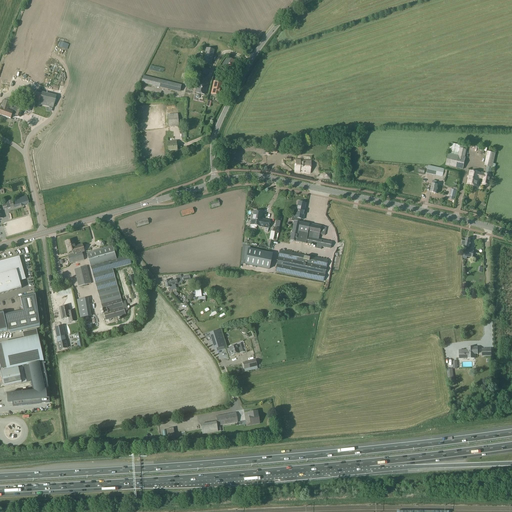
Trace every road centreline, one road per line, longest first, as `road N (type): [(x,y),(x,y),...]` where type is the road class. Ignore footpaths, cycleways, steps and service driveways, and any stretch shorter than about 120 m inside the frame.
road 1 (motorway): [(511,432),(0,477)]
road 2 (motorway): [(0,489),(365,463)]
road 3 (secondary): [(215,182),(263,177),(511,234)]
road 4 (unclassified): [(237,409),(219,358),(108,214)]
road 5 (unclassified): [(215,182),(219,124),(257,49),(307,0)]
road 6 (motorway): [(365,463),(511,445)]
road 7 (motorway): [(365,463),(511,463)]
road 8 (unknown): [(319,195),(330,255),(279,246),(273,253)]
